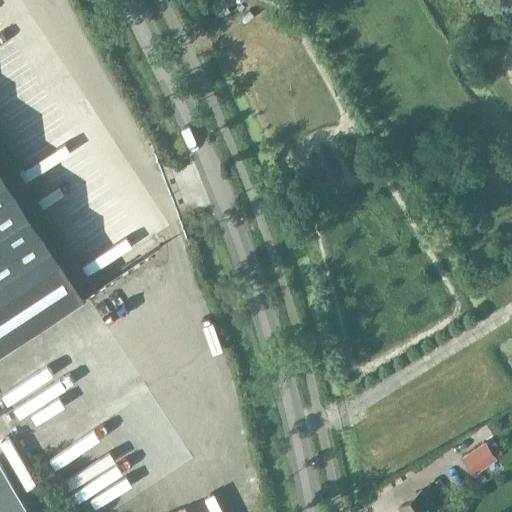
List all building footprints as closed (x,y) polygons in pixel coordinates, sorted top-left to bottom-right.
[(63,136),(85,172),(108,158),(85,122),(63,136)] [(0,350),(95,288),(0,142),(0,350)] [(485,443),(463,457),(474,475),(498,460),(485,443)] [(0,511),(39,511),(37,508),(30,511),(29,511),(0,460),(0,511)] [(432,511),(430,508),(432,507),(420,490),(398,506),(402,511),(432,511)]
